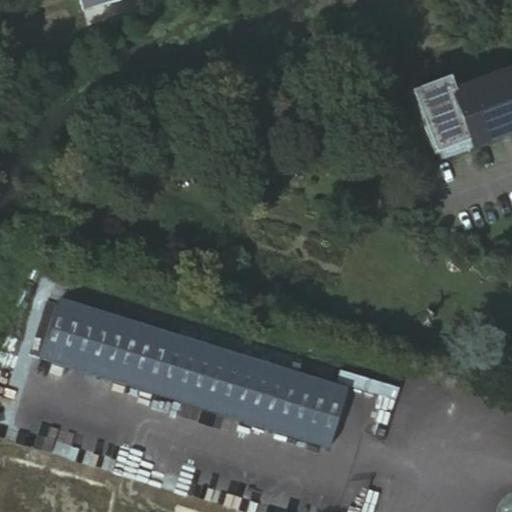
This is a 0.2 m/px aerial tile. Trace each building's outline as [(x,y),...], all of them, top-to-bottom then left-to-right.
[(75,0),(79,11),(117,0),(75,0)] [(511,69),(459,90),(460,91),(457,92),(460,100),(511,79),(511,69)] [(511,79),(460,100),(457,92),(460,91),(454,76),(415,91),(439,154),(443,153),(472,142),(504,130),(511,126),(511,79)] [(446,160),(475,149),(472,142),(443,153),(446,160)] [(368,511),(399,511),(402,495),(372,490),(368,511)]
